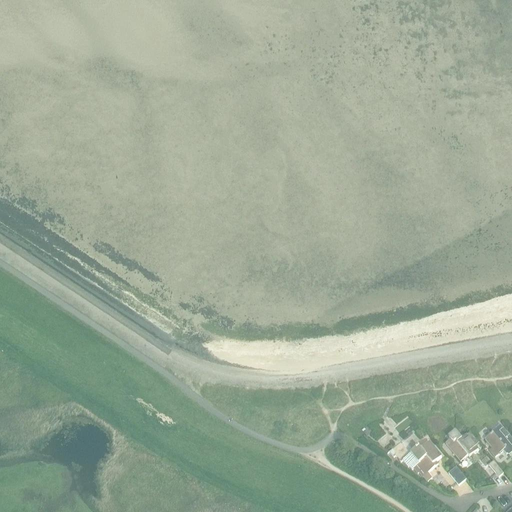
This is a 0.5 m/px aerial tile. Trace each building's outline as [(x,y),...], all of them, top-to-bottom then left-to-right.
[(415,426),(406,433),(413,442),(422,435),(415,426)] [(511,450),(511,440),(503,430),(495,437),(493,434),(485,441),(492,449),(489,452),(495,459),(503,452),(507,456),(507,455),(508,456),(509,456),(511,453),(511,451),(511,450)] [(470,433),(462,441),(456,433),(449,439),(451,440),(446,444),(461,463),(468,457),(470,459),(479,451),(474,446),(478,443),(470,433)] [(419,448),(404,460),(405,460),(403,462),(408,468),(409,467),(412,471),(414,469),(418,474),(419,473),(423,478),(438,465),(436,463),(442,458),(429,443),(421,450),(419,448)] [(499,479),(504,474),(494,462),(489,466),(499,479)] [(459,487),(466,481),(456,468),(449,475),(459,487)]
